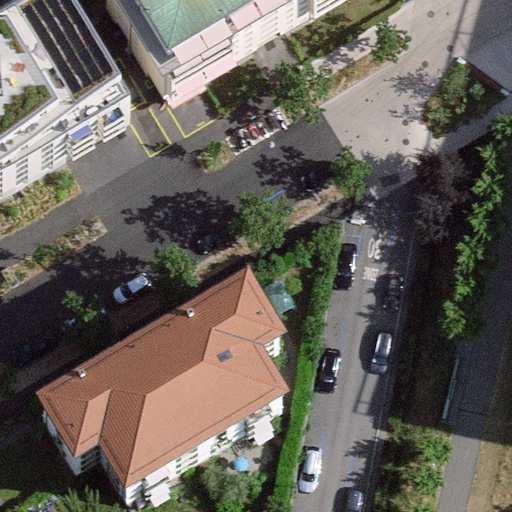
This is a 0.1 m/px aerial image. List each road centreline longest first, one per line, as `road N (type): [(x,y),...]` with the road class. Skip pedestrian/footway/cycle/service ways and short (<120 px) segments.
road 1 (residential): [(353,120),(0,331)]
road 2 (residential): [(353,120),(387,181),(323,511)]
